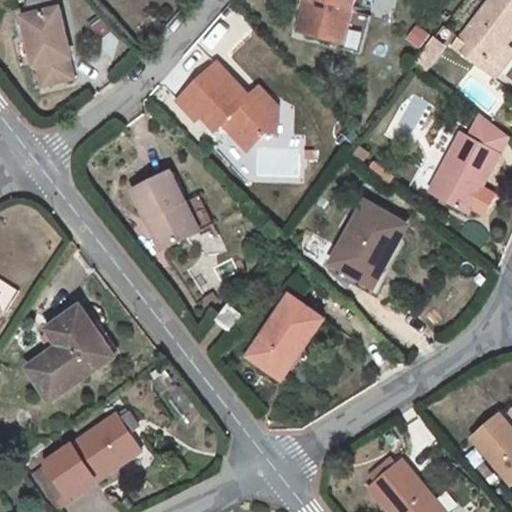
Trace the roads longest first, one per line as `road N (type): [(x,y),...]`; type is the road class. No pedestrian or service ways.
road 1 (residential): [(275,469),(39,162)]
road 2 (residential): [(275,469),(448,359),(511,309)]
road 3 (residential): [(216,0),(158,69),(39,162)]
